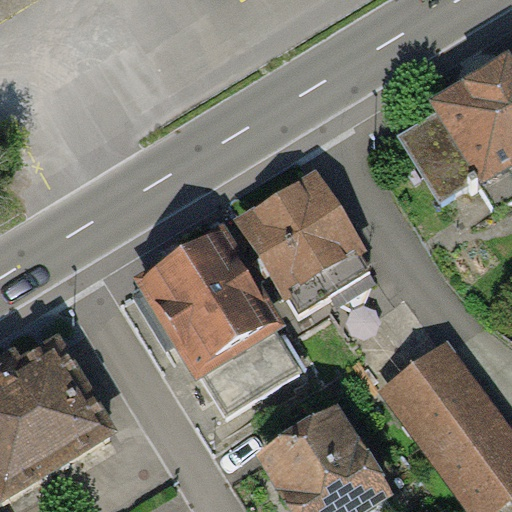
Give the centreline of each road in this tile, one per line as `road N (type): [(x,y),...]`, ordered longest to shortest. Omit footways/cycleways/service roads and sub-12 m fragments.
road 1 (residential): [(57,245),(460,0)]
road 2 (residential): [(220,511),(57,245)]
